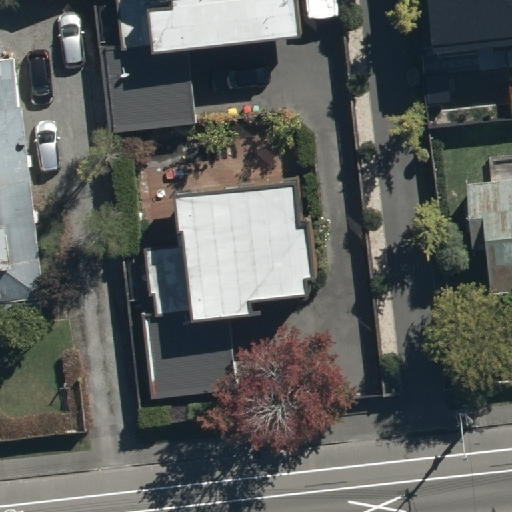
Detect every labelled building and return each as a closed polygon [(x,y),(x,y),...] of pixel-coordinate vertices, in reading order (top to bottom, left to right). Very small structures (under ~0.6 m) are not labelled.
[(102,53),(112,137),(197,128),(189,62),(302,49),(296,0),(145,0),(119,3),(124,51),(102,53)] [(511,0),(427,0),(433,51),(511,42),(511,0)] [(0,331),(47,327),(27,113),(22,114),(17,60),(0,61),(0,331)] [(511,155),(489,157),(492,186),(468,188),(473,258),(488,257),(491,298),(511,296),(511,155)] [(148,323),(154,403),(238,396),(233,328),(265,326),(264,308),(309,305),(308,291),(316,290),(312,236),(303,237),(300,196),(181,205),(185,251),(148,253),(151,301),(157,301),(158,322),(148,323)]
